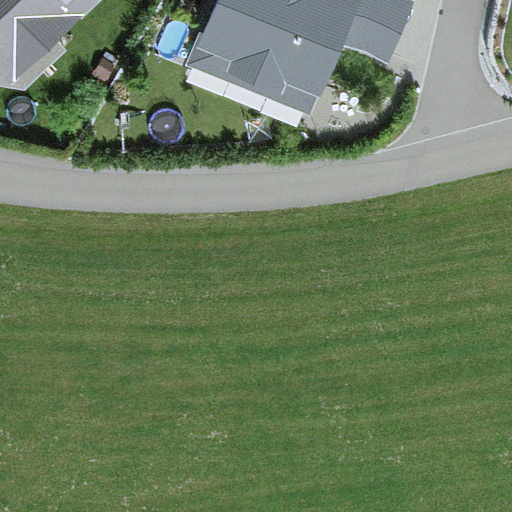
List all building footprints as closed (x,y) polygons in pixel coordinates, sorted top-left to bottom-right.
[(0,0),(0,72),(12,84),(59,41),(101,0),(0,0)] [(216,0),(188,64),(312,117),(341,42),(359,0),(216,0)] [(414,0),(359,0),(341,42),(389,63),(417,1),(414,0)] [(67,51),(59,41),(12,84),(0,72),(0,86),(1,87),(26,91),(67,51)] [(117,65),(104,57),(94,74),(106,82),(117,65)]
